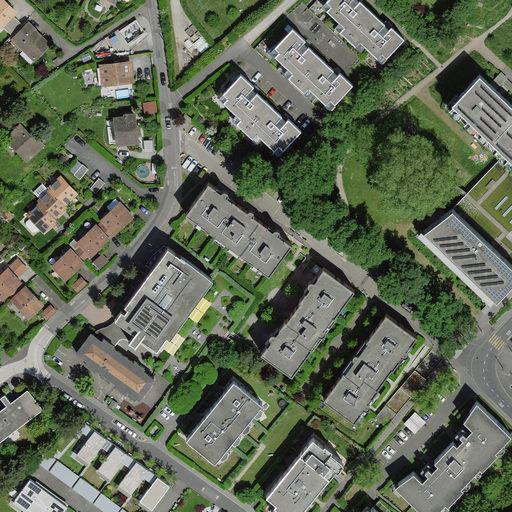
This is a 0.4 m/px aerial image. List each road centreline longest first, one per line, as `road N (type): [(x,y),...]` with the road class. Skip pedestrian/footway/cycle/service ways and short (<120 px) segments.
road 1 (residential): [(484,370),(170,132)]
road 2 (residential): [(29,362),(35,343),(135,248),(168,205),(170,132)]
road 3 (residential): [(29,362),(188,476)]
road 4 (residential): [(170,132),(153,0)]
